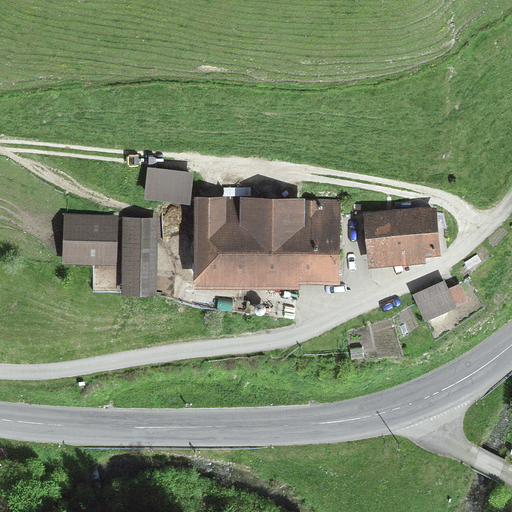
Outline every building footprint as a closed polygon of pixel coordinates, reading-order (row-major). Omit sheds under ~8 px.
[(186,178),(144,173),(142,200),(183,204),(186,178)] [(196,277),(336,279),(337,204),(198,201),(196,277)] [(434,250),(435,249),(432,212),(363,218),(366,255),(434,250)] [(63,261),(111,262),(113,220),(65,219),(63,261)] [(151,224),(122,223),(120,298),(149,298),(151,224)] [(445,292),(441,283),(413,296),(423,319),(463,301),(457,287),(445,292)]
